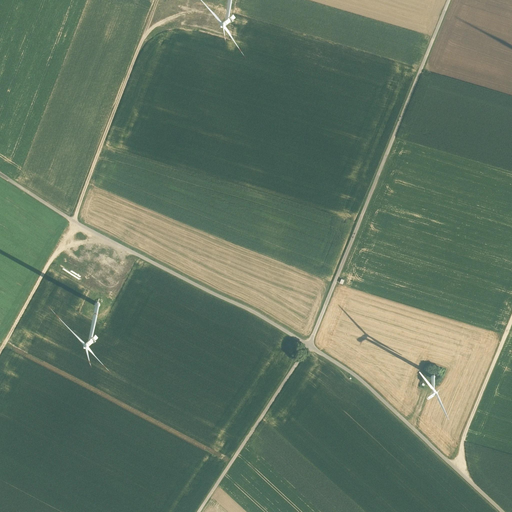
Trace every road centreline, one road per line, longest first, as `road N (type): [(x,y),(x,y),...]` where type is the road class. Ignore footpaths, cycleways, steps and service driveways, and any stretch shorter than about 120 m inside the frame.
road 1 (unclassified): [(449,0),(309,344)]
road 2 (unclassified): [(308,347),(0,174)]
road 3 (track): [(503,511),(361,380),(308,347)]
road 4 (track): [(157,0),(73,221)]
road 5 (track): [(199,511),(308,347)]
road 6 (track): [(456,469),(511,317)]
